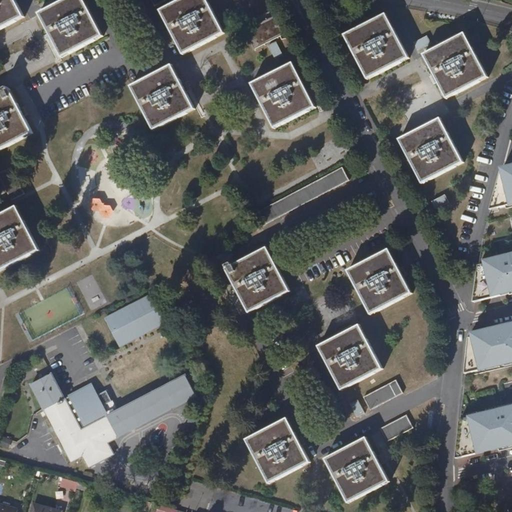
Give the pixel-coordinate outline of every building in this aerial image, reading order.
[(0,0),(0,31),(24,19),(14,0),(0,0)] [(106,40),(84,0),(76,0),(77,0),(43,17),(50,31),(55,41),(66,61),(106,40)] [(224,33),(207,0),(180,0),(161,10),(171,28),(175,37),(184,54),(224,33)] [(409,58),(386,14),(379,17),(345,35),(355,54),(360,63),(368,79),(409,58)] [(283,34),(275,17),(247,31),(256,47),(283,34)] [(487,75),(465,33),(459,36),(424,55),(434,74),(439,82),(447,97),(487,75)] [(432,45),(427,35),(414,42),(419,52),(422,51),(432,45)] [(283,54),(276,41),(268,45),(275,58),(283,54)] [(302,81),(293,63),(287,66),(253,84),(276,128),(316,107),(307,91),(302,81)] [(187,93),(173,66),(139,83),(134,85),(133,86),(155,129),(195,109),(187,93)] [(24,117),(10,91),(4,94),(0,95),(0,150),(33,134),(24,117)] [(463,160),(441,118),(434,121),(400,139),(411,158),(415,166),(423,181),(463,160)] [(511,167),(503,170),(490,214),(511,208),(511,167)] [(24,194),(11,168),(0,173),(0,178),(11,201),(24,194)] [(353,182),(346,169),(262,211),(268,224),(353,182)] [(450,200),(446,192),(433,199),(437,207),(450,200)] [(112,215),(108,205),(103,207),(99,197),(91,200),(99,221),(112,215)] [(0,271),(40,251),(17,207),(10,211),(0,216),(0,271)] [(291,291),(269,248),(262,251),(227,268),(249,312),(291,291)] [(399,266),(390,250),(357,267),(349,271),(373,315),(413,293),(404,276),(399,266)] [(511,258),(479,266),(474,306),(511,296),(511,258)] [(156,292),(104,318),(119,346),(170,321),(156,292)] [(240,326),(236,319),(223,325),(227,333),(240,326)] [(382,369),(360,326),(354,329),(320,346),(333,373),(342,390),(382,369)] [(511,326),(470,337),(468,352),(471,365),(466,366),(464,377),(511,365),(511,326)] [(65,396),(52,373),(44,377),(40,379),(32,383),(45,409),(50,418),(62,441),(67,451),(72,461),(85,454),(91,466),(115,454),(109,441),(197,395),(186,374),(108,414),(102,403),(109,399),(105,391),(98,395),(91,383),(65,396)] [(403,394),(397,381),(364,397),(371,410),(403,394)] [(365,413),(358,400),(351,404),(357,417),(365,413)] [(511,408),(461,421),(460,433),(463,446),(458,447),(457,460),(511,447),(511,408)] [(414,431),(406,416),(380,429),(387,444),(414,431)] [(297,438),(287,418),(253,435),(247,438),(269,482),(309,462),(301,446),(297,438)] [(0,438),(0,446),(8,449),(11,440),(1,436),(0,438)] [(380,465),(366,438),(331,456),(325,459),(346,501),(388,481),(380,465)] [(67,451),(62,441),(59,443),(59,444),(63,450),(64,453),(67,451)] [(75,483),(63,480),(62,486),(73,489),(75,483)]
